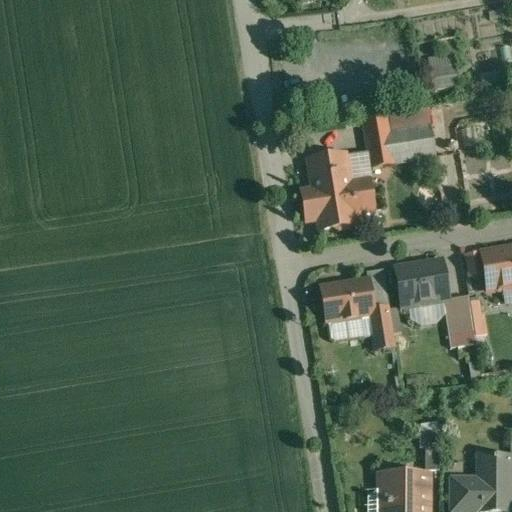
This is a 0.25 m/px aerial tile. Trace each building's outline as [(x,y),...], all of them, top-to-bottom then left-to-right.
[(435,64),(440,90),(463,86),(458,59),(435,64)] [(389,119),(363,123),(366,140),(391,135),(389,119)] [(391,135),(366,140),(371,170),(436,159),(431,129),(391,135)] [(465,131),(467,148),(481,147),(479,129),(465,131)] [(349,188),(344,158),(309,164),(314,194),(302,195),(307,224),(318,222),(320,233),(334,231),(339,234),(349,232),(353,228),(356,227),(354,216),(373,213),(369,184),(349,188)] [(511,251),(506,253),(506,254),(493,256),(493,255),(482,256),(488,294),(511,290),(511,251)] [(442,265),(416,269),(414,268),(395,271),(402,310),(448,303),(442,265)] [(368,284),(322,292),(327,325),(344,322),(344,323),(357,321),(369,319),(374,318),(373,313),(368,284)] [(474,333),(468,298),(452,300),(458,336),(474,333)] [(389,311),(373,313),(374,318),(369,319),(370,330),(392,326),(389,311)] [(440,434),(426,436),(425,474),(439,474),(440,434)] [(511,460),(479,460),(479,461),(482,461),(482,483),(452,482),(451,511),(511,511),(511,479),(511,460)] [(417,478),(381,478),(381,495),(386,495),(386,511),(421,511),(421,509),(427,509),(427,493),(417,493),(417,478)]
